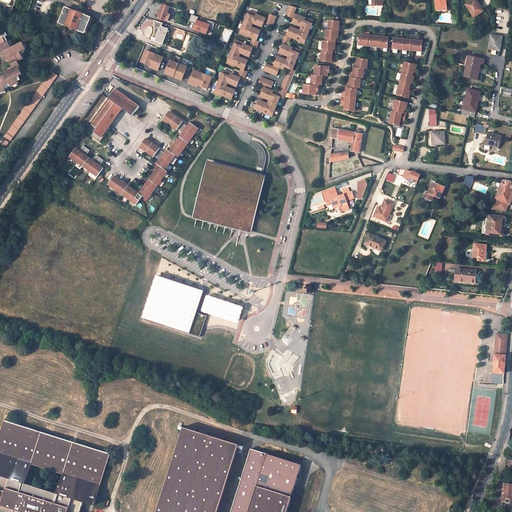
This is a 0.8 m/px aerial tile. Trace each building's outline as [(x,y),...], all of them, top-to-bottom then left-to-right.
[(476,0),(472,0),(465,5),(474,18),(483,12),(477,4),(478,3),(476,0)] [(163,4),(160,12),(158,12),(157,15),(159,15),(157,19),(164,21),(164,20),(167,21),(170,15),(167,14),(169,7),(163,4)] [(294,18),(298,8),(291,6),(287,15),(294,18)] [(87,31),(92,18),(66,9),(62,22),(68,25),(68,26),(80,31),(81,29),(87,31)] [(249,35),(258,39),(262,31),(256,28),(256,30),(252,28),(255,21),(258,23),(258,24),(264,27),(267,18),(258,14),(250,10),(241,33),(249,36),(249,35)] [(191,14),(189,21),(196,23),(194,29),(207,34),(209,26),(197,21),(198,17),(191,14)] [(268,23),(274,26),(278,16),(272,14),(268,23)] [(307,19),(297,15),(294,23),(300,26),(300,24),(304,26),(301,32),(297,31),(298,30),(292,27),(289,36),(298,40),(305,44),(315,21),(307,18),(307,19)] [(321,61),(334,62),(334,58),(332,58),(332,56),(332,53),(336,53),(336,49),(335,49),(335,45),(335,42),(339,42),(339,38),(338,38),(338,34),(339,31),(341,31),(342,27),(339,27),(339,25),(340,21),(329,20),(328,30),(326,29),(325,37),(327,37),(327,41),(325,41),(323,40),(322,48),(324,48),(324,52),(322,52),(321,61)] [(155,21),(155,33),(152,38),(153,38),(157,39),(156,41),(156,42),(163,44),(169,29),(166,28),(167,25),(155,21)] [(163,44),(166,46),(172,30),(169,29),(163,44)] [(369,35),(369,33),(365,32),(365,35),(363,35),(360,35),(359,45),(368,46),(369,35)] [(378,47),(380,34),(376,33),(376,36),(374,36),(370,36),(369,46),(378,47)] [(388,48),(389,37),(385,37),(383,37),(384,34),(380,34),(378,47),(388,48)] [(502,37),(491,35),(489,49),(500,51),(502,37)] [(7,42),(4,36),(0,37),(0,42),(1,45),(0,45),(0,53),(1,53),(4,59),(5,59),(6,61),(8,60),(11,66),(7,68),(8,70),(5,71),(6,73),(0,76),(0,91),(4,90),(2,87),(6,85),(9,83),(11,86),(17,83),(14,77),(21,74),(17,68),(19,67),(16,61),(22,58),(19,52),(25,49),(21,42),(16,45),(13,39),(7,42)] [(292,38),(286,36),(283,42),(289,45),(292,38)] [(411,50),(413,37),(409,37),(408,39),(407,39),(403,39),(403,36),(399,36),(399,39),(397,38),(394,38),(393,49),(411,50)] [(418,40),(418,38),(414,37),(412,51),(422,51),(423,41),(419,41),(418,40)] [(254,39),(251,46),(257,48),(260,42),(254,39)] [(250,56),(254,48),(245,44),(245,43),(237,40),(228,62),(245,69),(249,60),(243,58),(242,59),(239,58),(242,51),(245,52),(245,54),(250,56)] [(293,48),(284,44),(281,53),(286,55),(287,54),(290,55),(288,62),(284,60),(285,59),(279,57),(275,65),(285,69),(284,70),(289,72),(292,73),(293,70),(301,51),(294,47),(293,48)] [(164,57),(146,49),(142,61),(151,65),(150,66),(159,69),(164,57)] [(484,60),(469,56),(464,77),(476,80),(481,64),(483,64),(484,60)] [(367,69),(368,60),(357,59),(357,62),(357,64),(354,64),(353,71),(353,73),(351,73),(350,77),(361,78),(363,78),(364,69),(367,69)] [(188,66),(171,60),(166,73),(182,79),(188,66)] [(416,68),(417,65),(405,62),(403,69),(405,70),(404,73),(402,73),(400,80),(402,81),(401,84),(400,88),(398,88),(397,95),(409,98),(409,95),(410,91),(412,91),(414,83),(412,83),(413,79),(414,76),(415,76),(416,73),(415,72),(416,68)] [(267,64),(265,70),(278,75),(280,69),(267,64)] [(329,73),(330,67),(315,65),(314,75),(312,75),(311,84),(322,85),(322,80),(325,80),(325,76),(328,76),(328,72),(329,73)] [(242,69),(239,75),(245,78),(248,71),(242,69)] [(195,70),(190,81),(189,82),(198,86),(198,85),(208,89),(212,77),(195,70)] [(215,92),(223,95),(232,98),(236,90),(230,88),(230,89),(226,87),(229,81),(232,82),(232,83),(238,86),(241,77),(232,73),(225,70),(215,92)] [(292,73),(289,72),(278,92),(282,94),(280,97),(284,99),(287,92),(291,83),(296,71),(293,70),(292,73)] [(51,71),(4,136),(9,140),(57,75),(51,71)] [(275,82),(262,77),(259,83),(272,89),(275,82)] [(360,88),(361,79),(350,78),(350,81),(350,83),(347,83),(347,87),(357,88),(360,88)] [(318,91),(319,86),(304,84),(303,94),(317,95),(317,91),(318,91)] [(274,91),(265,87),(261,96),(267,98),(267,97),(271,98),(268,105),(265,104),(265,102),(259,100),(256,109),(265,112),(265,113),(272,116),(280,97),(282,94),(278,92),(274,91)] [(355,107),(357,89),(346,88),(346,92),(346,93),(343,93),(343,97),(342,97),(341,104),(343,104),(345,104),(345,106),(344,110),(353,111),(353,107),(355,107)] [(109,126),(122,108),(133,116),(140,107),(115,89),(111,94),(115,97),(112,101),(110,100),(92,125),(97,128),(91,136),(100,143),(110,127),(109,126)] [(476,112),(480,92),(468,90),(463,109),(476,112)] [(407,106),(408,103),(395,100),(394,107),(395,108),(394,111),(393,111),(392,111),(390,119),(392,120),(391,124),(399,126),(400,122),(400,120),(403,121),(404,121),(407,110),(406,110),(407,106)] [(183,133),(188,126),(183,123),(183,122),(169,112),(163,120),(177,130),(178,129),(183,133)] [(178,157),(199,129),(190,123),(188,126),(183,133),(170,151),(176,155),(178,157)] [(484,126),(476,124),(475,131),(485,133),(487,128),(485,127),(484,127),(484,126)] [(332,138),(353,142),(351,151),(360,153),(363,134),(361,134),(356,133),(333,128),(332,138)] [(444,132),(432,132),(432,144),(445,144),(444,132)] [(499,148),(502,136),(488,132),(485,144),(499,148)] [(164,153),(160,149),(146,138),(140,147),(154,157),(155,156),(160,160),(164,153)] [(98,177),(104,168),(100,166),(104,160),(97,155),(94,161),(86,156),(90,150),(83,145),(80,151),(76,148),(70,157),(98,177)] [(166,170),(176,155),(170,151),(167,149),(164,153),(160,160),(157,164),(159,165),(166,170)] [(330,162),(342,160),(341,154),(330,155),(330,162)] [(266,175),(207,161),(194,216),(252,230),(266,175)] [(148,200),(168,172),(166,170),(159,165),(139,194),(143,196),(148,200)] [(412,172),(406,170),(403,177),(409,180),(410,179),(410,178),(413,179),(418,181),(421,175),(412,171),(412,172)] [(59,173),(56,180),(63,184),(67,177),(59,173)] [(388,173),(386,181),(393,183),(395,175),(388,173)] [(139,194),(115,176),(108,184),(137,205),(143,196),(139,194)] [(470,188),(475,177),(467,176),(463,185),(470,188)] [(511,181),(504,180),(491,210),(505,211),(508,203),(509,204),(511,197),(511,192),(511,193),(511,191),(511,181)] [(426,191),(424,197),(432,200),(434,196),(440,198),(444,187),(432,183),(429,192),(426,191)] [(354,198),(352,192),(338,196),(338,198),(331,200),(333,206),(340,204),(341,206),(343,211),(349,209),(347,201),(354,198)] [(319,194),(312,196),(313,205),(321,204),(319,194)] [(386,221),(394,204),(385,200),(380,210),(377,208),(374,216),(386,221)] [(509,218),(489,216),(489,221),(488,229),(487,234),(504,236),(505,226),(508,227),(509,218)] [(386,241),(369,234),(365,243),(382,251),(386,241)] [(474,243),(473,260),(485,261),(487,245),(474,243)] [(436,262),(435,272),(442,273),(443,263),(436,262)] [(477,271),(456,269),(455,280),(462,281),(463,279),(476,280),(477,271)] [(205,291),(154,276),(139,318),(199,337),(207,317),(197,313),(205,291)] [(507,335),(496,334),(492,383),(503,384),(507,335)] [(0,511),(287,511),(292,497),(257,486),(248,511),(217,511),(239,444),(235,443),(236,440),(227,438),(226,440),(224,440),(225,437),(215,434),(215,437),(207,434),(208,432),(199,429),(198,432),(197,431),(198,428),(188,425),(187,428),(184,427),(156,511),(80,511),(84,502),(94,505),(109,459),(2,426),(0,434),(0,511)] [(248,511),(257,486),(292,497),(302,465),(251,448),(231,511),(248,511)] [(503,501),(511,501),(511,483),(504,483),(503,501)]
